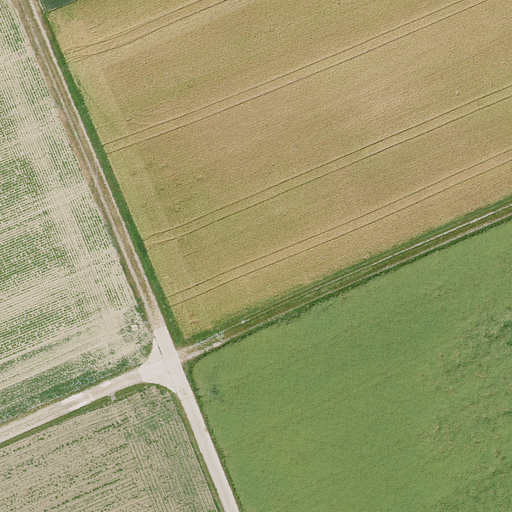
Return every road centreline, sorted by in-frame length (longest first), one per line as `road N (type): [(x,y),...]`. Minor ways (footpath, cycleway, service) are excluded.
road 1 (track): [(171,360),(28,0)]
road 2 (track): [(171,360),(511,211)]
road 3 (track): [(171,360),(0,435)]
road 4 (track): [(232,511),(171,360)]
